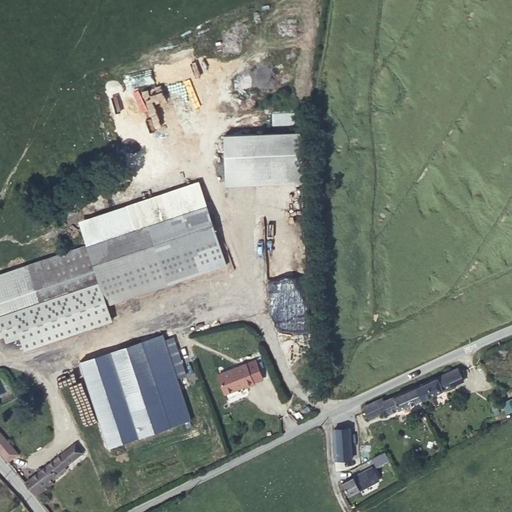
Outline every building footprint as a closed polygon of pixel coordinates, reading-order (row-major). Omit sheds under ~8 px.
[(299,136),(226,140),(228,186),(301,182),(299,136)] [(226,265),(200,186),(80,226),(87,245),(107,305),(226,265)] [(107,305),(87,245),(0,273),(0,312),(9,309),(19,340),(109,312),(107,305)] [(142,342),(80,362),(108,450),(170,430),(142,342)] [(50,374),(40,355),(33,359),(43,377),(50,374)] [(261,382),(253,362),(225,373),(232,391),(252,383),(253,385),(261,382)] [(423,398),(465,380),(459,368),(418,386),(423,398)] [(422,399),(423,398),(418,386),(385,400),(384,398),(365,406),(370,418),(388,410),(389,413),(422,399)] [(505,410),(511,407),(511,397),(502,400),(505,410)] [(351,458),(349,428),(334,429),(336,459),(351,458)] [(18,454),(0,432),(0,452),(8,461),(18,454)] [(49,478),(83,452),(75,442),(24,481),(36,496),(53,483),(49,478)] [(371,459),(376,466),(388,460),(384,453),(371,459)] [(348,495),(377,480),(371,467),(342,482),(348,495)]
